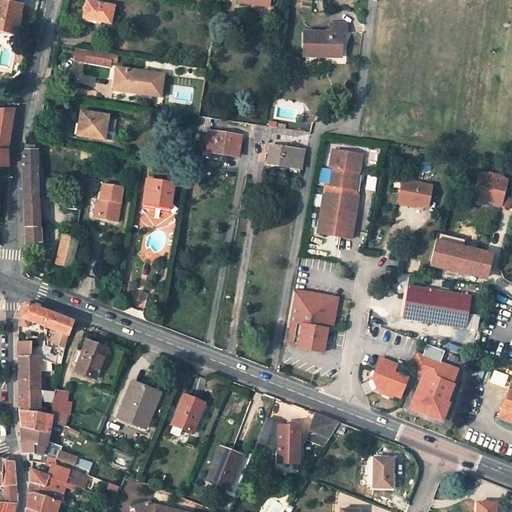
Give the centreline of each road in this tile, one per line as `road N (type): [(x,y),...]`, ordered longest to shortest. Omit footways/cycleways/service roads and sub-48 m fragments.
road 1 (secondary): [(7,282),(439,447)]
road 2 (residential): [(7,282),(14,154),(50,0)]
road 3 (unknown): [(302,234),(324,156),(315,131),(359,107),(371,0)]
road 4 (residential): [(12,443),(7,282)]
